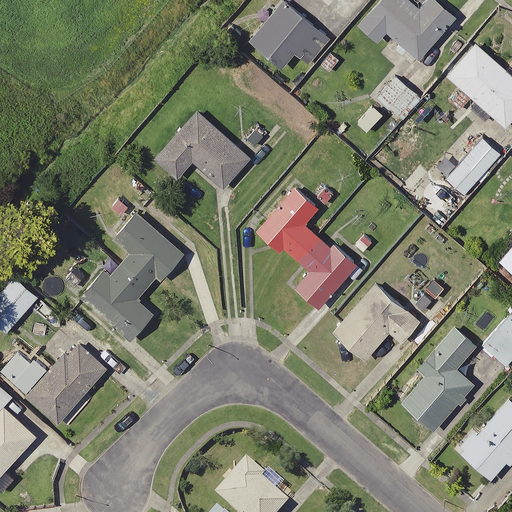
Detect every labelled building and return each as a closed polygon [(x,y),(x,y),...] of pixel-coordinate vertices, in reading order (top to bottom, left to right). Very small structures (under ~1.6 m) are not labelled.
[(332,36),(290,0),(282,0),(250,37),(284,65),(297,50),(310,61),(332,36)] [(415,0),(378,0),(360,21),(380,39),(388,30),(419,57),(458,13),(442,0),(425,0),(421,5),(415,0)] [(448,71),(508,123),(511,118),(511,71),(476,40),(448,71)] [(419,92),(397,73),(378,94),(400,113),(419,92)] [(254,154),(199,106),(156,155),(179,175),(193,159),(225,186),(254,154)] [(503,151),(484,134),(448,175),(466,192),(503,151)] [(320,204),(297,183),(258,227),(281,248),(284,244),(310,267),(297,283),(321,304),(360,260),(334,238),(331,241),(306,220),(320,204)] [(187,251),(138,208),(114,235),(130,249),(112,270),(106,264),(81,292),(132,338),(157,310),(140,296),(160,273),(164,277),(187,251)] [(511,243),(499,258),(511,268),(511,243)] [(0,296),(0,322),(9,330),(40,295),(18,275),(0,296)] [(423,319),(377,278),(334,327),(367,357),(391,330),(404,340),(423,319)] [(511,309),(483,343),(507,364),(511,358),(511,309)] [(403,397),(435,426),(475,381),(457,365),(478,341),(456,322),(419,365),(426,371),(403,397)] [(68,348),(28,392),(60,420),(110,364),(81,338),(70,350),(68,348)] [(508,370),(497,360),(482,376),(493,386),(508,370)] [(458,445),(493,476),(511,453),(511,395),(510,394),(479,429),(475,425),(458,445)] [(4,402),(0,406),(0,476),(38,433),(4,402)] [(280,511),(293,498),(245,457),(214,493),(235,511),(280,511)]
